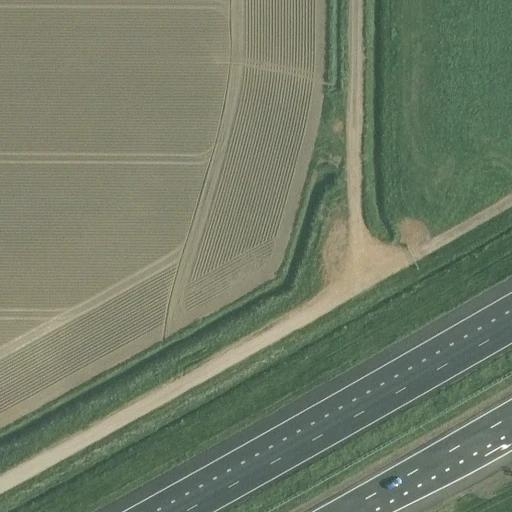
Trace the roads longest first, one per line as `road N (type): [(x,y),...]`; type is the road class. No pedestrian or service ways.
road 1 (unclassified): [(0,492),(350,290)]
road 2 (motorway): [(511,328),(187,511)]
road 3 (motorway): [(339,511),(511,412)]
road 4 (unclassified): [(350,290),(511,195)]
road 5 (unclassified): [(356,123),(350,290)]
road 6 (track): [(357,0),(356,123)]
